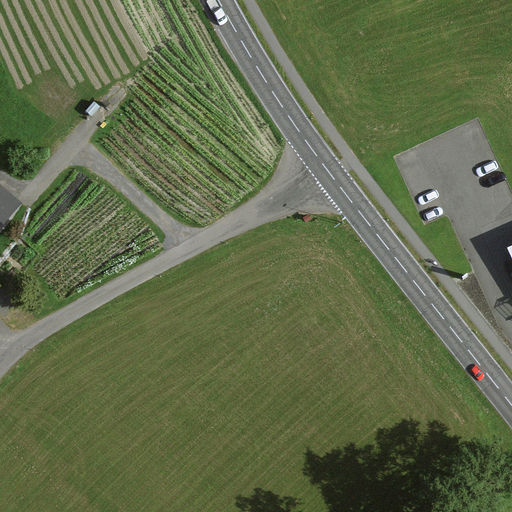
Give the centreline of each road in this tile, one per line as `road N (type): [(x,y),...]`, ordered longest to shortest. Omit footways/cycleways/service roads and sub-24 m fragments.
road 1 (secondary): [(511,405),(329,170),(220,0)]
road 2 (track): [(329,170),(0,363)]
road 3 (unknown): [(124,81),(26,200)]
